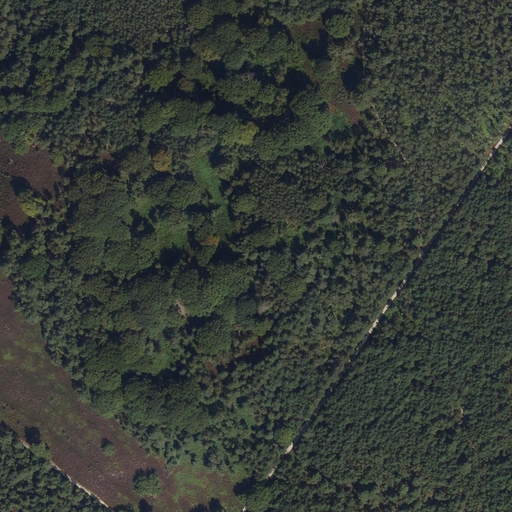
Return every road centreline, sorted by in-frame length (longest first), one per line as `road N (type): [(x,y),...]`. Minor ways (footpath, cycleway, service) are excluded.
road 1 (track): [(423,253),(245,511)]
road 2 (track): [(363,0),(354,42),(397,150),(423,253)]
road 3 (track): [(423,253),(511,121)]
road 4 (track): [(105,511),(0,434)]
